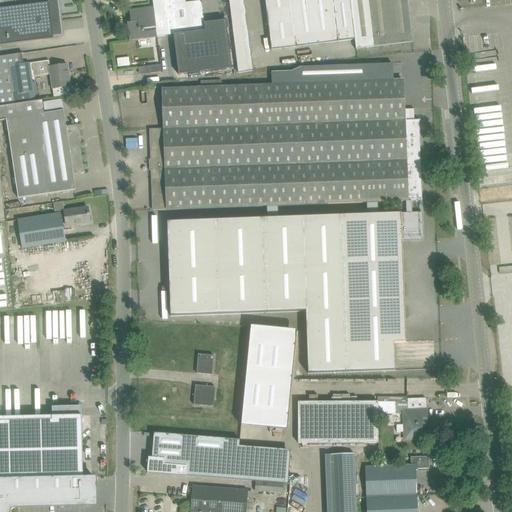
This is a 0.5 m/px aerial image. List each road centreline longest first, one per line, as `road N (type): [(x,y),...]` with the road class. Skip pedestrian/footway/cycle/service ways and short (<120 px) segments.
road 1 (unclassified): [(501,511),(444,0)]
road 2 (unclassified): [(121,511),(123,240),(90,0)]
road 3 (unknown): [(0,375),(122,394)]
